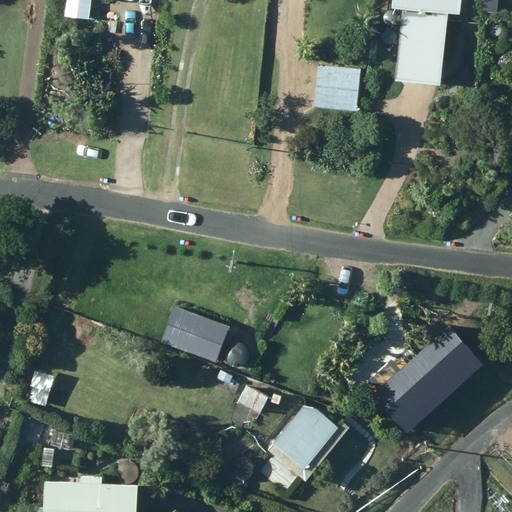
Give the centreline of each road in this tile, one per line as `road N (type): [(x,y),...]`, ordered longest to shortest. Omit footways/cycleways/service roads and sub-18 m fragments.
road 1 (residential): [(0,191),(511,266)]
road 2 (residential): [(407,511),(459,456),(511,418)]
